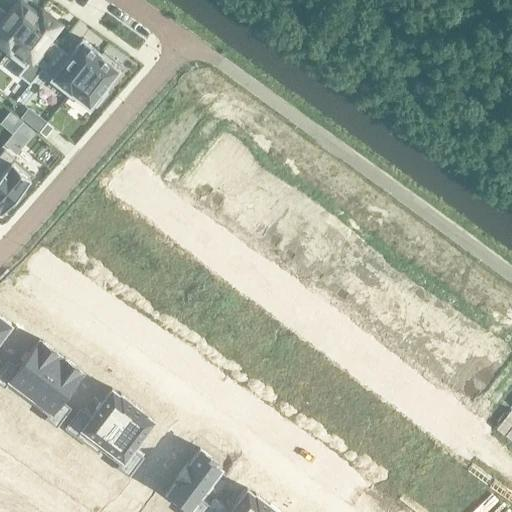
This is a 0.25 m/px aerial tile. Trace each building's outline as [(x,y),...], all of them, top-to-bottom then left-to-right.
[(0,8),(0,43),(7,49),(5,52),(6,52),(41,8),(41,7),(37,12),(22,0),(17,0),(7,13),(0,8)] [(41,8),(6,52),(24,66),(18,74),(29,83),(41,68),(58,47),(48,38),(60,22),(41,8)] [(58,47),(41,68),(52,76),(51,77),(70,92),(101,53),(82,38),(69,55),(58,47)] [(101,53),(70,92),(70,93),(71,92),(89,106),(92,103),(96,106),(107,91),(103,88),(119,69),(100,55),(101,54),(101,53)] [(171,98),(141,138),(164,155),(159,163),(169,171),(187,147),(177,139),(194,115),(191,112),(193,109),(177,97),(175,100),(171,98)] [(46,121),(39,131),(45,136),(53,126),(46,121)] [(22,122),(12,134),(24,144),(34,132),(22,122)] [(207,161),(189,185),(199,193),(205,185),(228,202),(259,163),(252,157),(255,154),(245,146),(242,150),(235,145),(217,169),(207,161)] [(0,212),(9,202),(12,205),(24,192),(20,189),(33,174),(4,149),(0,153),(0,212)] [(268,168),(238,208),(262,226),(256,233),(266,241),(284,217),(274,209),(292,186),(285,180),(288,177),(278,170),(275,173),(268,168)] [(85,221),(63,250),(71,256),(71,257),(84,266),(115,225),(94,210),(100,202),(89,194),(74,213),(85,221)] [(305,230),(287,254),(297,261),(303,254),(326,271),(356,231),(353,229),(355,225),(339,213),(336,216),(333,214),(315,237),(305,230)] [(115,225),(84,266),(97,276),(97,275),(106,281),(127,253),(138,261),(152,242),(141,233),(135,241),(115,225)] [(367,233),(334,278),(335,279),(337,277),(360,294),(354,302),(364,309),(380,287),(370,280),(391,251),(390,250),(389,252),(367,236),(368,234),(367,233)] [(217,239),(210,249),(217,254),(224,244),(217,239)] [(160,273),(139,302),(142,304),(156,315),(159,317),(189,277),(170,262),(175,254),(164,246),(150,265),(160,273)] [(189,277),(159,317),(160,318),(176,330),(177,331),(177,330),(178,331),(208,291),(189,277)] [(400,302),(386,321),(396,328),(401,321),(425,339),(424,339),(425,340),(426,339),(425,339),(453,302),(446,297),(449,293),(438,285),(435,289),(428,284),(410,309),(400,302)] [(208,291),(178,331),(181,334),(195,344),(198,346),(220,318),(230,326),(245,307),(234,298),(228,306),(227,306),(208,291)] [(462,306),(432,346),(455,363),(449,371),(460,379),(478,355),(468,347),(485,323),(482,321),(484,317),(468,305),(466,308),(462,306)] [(246,338),(225,366),(233,372),(232,373),(245,383),(276,342),(255,327),(261,319),(250,311),(236,330),(246,338)] [(0,336),(10,322),(0,314),(0,336)] [(7,359),(0,367),(0,383),(4,386),(7,382),(27,398),(60,354),(56,351),(56,350),(42,340),(39,338),(17,367),(7,359)] [(276,342),(245,383),(258,393),(259,392),(267,398),(288,369),(299,377),(313,358),(302,350),(296,358),(276,342)] [(511,342),(481,382),(504,399),(499,407),(509,414),(511,409),(511,342)] [(60,354),(27,398),(48,413),(45,417),(56,425),(70,407),(60,399),(81,370),(78,368),(79,367),(65,357),(60,354)] [(376,359),(369,369),(376,374),(383,364),(376,359)] [(319,393),(298,421),(301,424),(315,435),(315,434),(318,437),(348,397),(329,382),(334,374),(323,366),(309,385),(319,393)] [(79,408),(65,427),(96,451),(133,402),(120,392),(119,393),(111,387),(89,416),(79,408)] [(348,397),(318,437),(319,438),(336,451),(336,450),(337,451),(367,411),(348,397)] [(133,402),(96,451),(97,451),(100,447),(120,462),(117,466),(128,474),(142,455),(132,448),(153,419),(145,413),(146,412),(133,402)] [(367,411),(337,451),(340,453),(340,454),(354,464),(357,466),(379,438),(389,446),(404,427),(393,418),(387,426),(367,411)] [(404,459),(383,486),(386,488),(386,489),(404,502),(435,462),(414,447),(420,439),(409,431),(395,450),(405,457),(404,459)] [(176,478),(164,494),(187,511),(185,511),(203,511),(209,504),(199,496),(220,468),(214,463),(216,460),(199,447),(188,462),(187,461),(175,478),(176,478)] [(435,462),(404,502),(416,511),(430,511),(447,489),(458,497),(472,478),(461,470),(455,478),(453,476),(447,472),(443,468),(438,464),(435,462)] [(0,511),(44,511),(19,494),(17,496),(0,483),(0,511)] [(474,510),(472,511),(500,511),(483,499),(489,491),(478,483),(464,502),(474,510)] [(219,511),(214,508),(211,511),(259,511),(267,502),(255,492),(254,493),(246,487),(227,511),(219,511)] [(267,502),(259,511),(279,511),(280,511),(267,502)]
